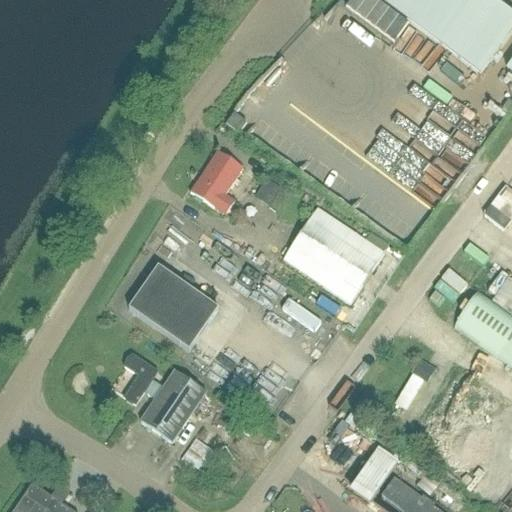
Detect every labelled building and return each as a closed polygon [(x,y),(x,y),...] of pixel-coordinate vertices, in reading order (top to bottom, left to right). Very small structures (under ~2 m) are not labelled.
[(511,46),(511,25),(479,0),(370,0),(480,87),(511,46)] [(238,137),(246,126),(233,117),(225,128),(238,137)] [(190,197),(211,211),(220,198),(223,201),(225,199),(241,173),(220,159),(212,171),(209,169),(190,197)] [(224,220),(235,206),(225,199),(223,201),(220,198),(211,211),(224,220)] [(383,258),(317,213),(282,264),(349,309),(383,258)] [(153,274),(127,315),(185,355),(212,313),(153,274)] [(511,318),(478,295),(453,331),(511,372),(511,318)] [(286,313),(282,321),(315,338),(319,330),(286,313)] [(170,447),(187,423),(204,396),(174,376),(162,393),(150,386),(157,376),(131,360),(109,393),(135,410),(143,396),(155,404),(139,427),(170,447)] [(386,425),(398,434),(422,405),(409,395),(386,425)] [(450,422),(460,430),(476,410),(466,402),(450,422)] [(489,465),(502,446),(482,432),(469,452),(489,465)] [(213,463),(194,449),(180,468),(199,481),(213,463)] [(467,500),(484,474),(464,461),(447,487),(467,500)] [(54,497),(51,501),(32,488),(27,495),(28,494),(33,502),(25,510),(23,508),(19,511),(66,511),(61,508),(64,504),(68,498),(57,491),(54,497)]
